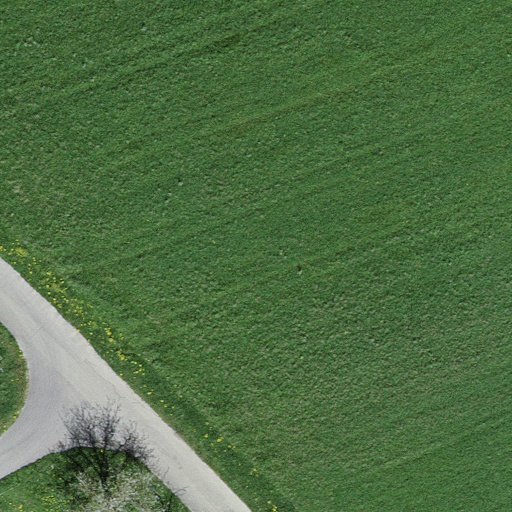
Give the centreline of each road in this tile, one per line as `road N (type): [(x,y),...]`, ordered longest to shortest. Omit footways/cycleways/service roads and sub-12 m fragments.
road 1 (residential): [(108,395),(218,511)]
road 2 (residential): [(0,293),(108,395)]
road 3 (unclassified): [(0,457),(108,395)]
